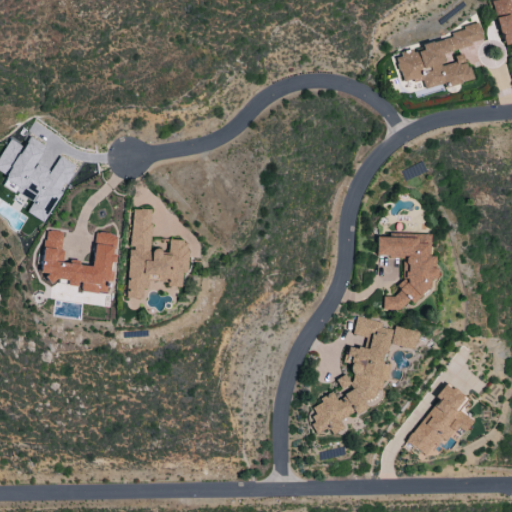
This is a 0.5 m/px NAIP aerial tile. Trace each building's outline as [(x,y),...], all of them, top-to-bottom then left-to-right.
[(470,79),(462,53),(453,56),(451,50),(483,40),(478,25),(411,47),(412,49),(393,55),(401,82),(412,79),(413,81),(420,79),(424,89),(446,83),(447,87),(470,79)] [(43,222),(74,165),(57,156),(49,171),(33,163),(43,145),(27,136),(22,146),(8,138),(0,152),(0,172),(4,174),(0,181),(32,199),(25,212),(43,222)] [(125,298),(141,298),(141,288),(146,288),(146,280),(165,280),(165,286),(179,286),(180,273),(185,273),(186,241),(167,240),(166,254),(158,254),(158,249),(149,249),(150,209),(131,208),(130,248),(127,248),(125,298)] [(107,294),(115,235),(94,232),(89,266),(54,261),(54,256),(59,256),(62,232),(44,229),(38,272),(44,273),(44,279),(65,282),(65,283),(80,285),(79,290),(107,294)] [(374,237),(374,256),(400,257),(399,295),(381,295),(381,310),(400,310),(400,301),(423,301),(423,280),(432,280),(432,256),(426,256),(426,234),(413,234),(413,237),(374,237)] [(381,385),(390,344),(413,349),(417,331),(394,326),(355,318),(352,334),(366,337),(365,342),(358,349),(345,346),(341,362),(339,361),(351,373),(349,382),(341,374),(333,382),(344,393),(337,400),(328,391),(310,409),(312,411),(308,427),(310,429),(330,433),(332,435),(341,426),(340,425),(363,401),(364,399),(366,400),(381,385)] [(404,441),(423,455),(433,443),(444,451),(451,442),(453,443),(471,421),(457,410),(465,399),(444,383),(433,396),(437,399),(404,441)]
